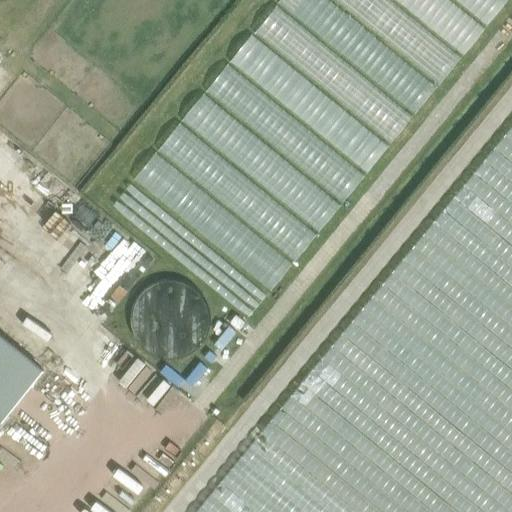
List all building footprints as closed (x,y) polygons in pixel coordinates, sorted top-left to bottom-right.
[(276,293),(500,0),(276,0),(137,182),(188,221),(180,231),(187,236),(180,246),(210,268),(217,259),(219,260),(224,253),(276,293)] [(37,182),(23,202),(43,216),(57,197),(37,182)] [(83,198),(66,216),(103,248),(119,230),(83,198)] [(0,233),(18,250),(37,230),(18,211),(0,230),(0,233)] [(46,239),(30,258),(68,288),(84,269),(46,239)] [(131,241),(88,303),(109,318),(153,256),(131,241)] [(0,264),(0,296),(50,339),(67,319),(0,264)] [(0,405),(30,369),(0,343),(0,405)] [(138,399),(158,375),(148,367),(128,390),(138,399)] [(79,439),(25,511),(129,511),(184,441),(149,415),(113,464),(79,439)] [(214,425),(171,474),(181,482),(224,433),(214,425)]
